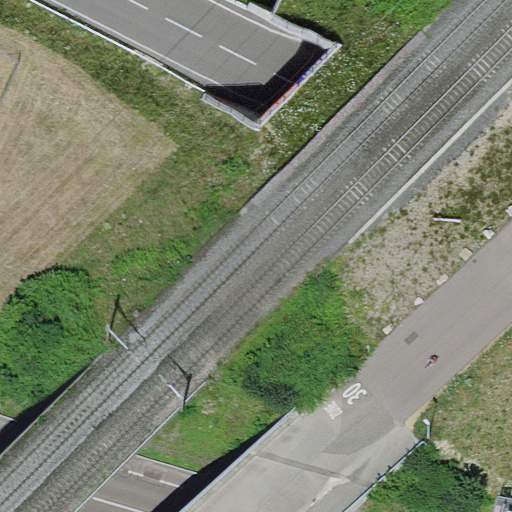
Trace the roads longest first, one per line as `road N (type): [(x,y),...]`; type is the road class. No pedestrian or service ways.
road 1 (primary): [(132,0),(511,189)]
road 2 (unclassified): [(511,276),(254,511)]
road 3 (motorway): [(181,511),(0,446)]
